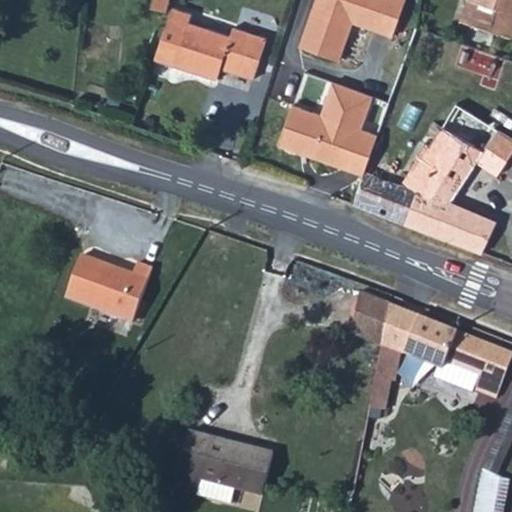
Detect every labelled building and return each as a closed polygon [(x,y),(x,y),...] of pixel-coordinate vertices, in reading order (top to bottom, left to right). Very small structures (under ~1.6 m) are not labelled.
[(150,0),(149,9),(162,12),(164,0),(150,0)] [(404,0),(314,0),(298,47),(338,61),(351,24),(391,38),(404,0)] [(468,21),(475,23),(483,0),(461,0),(455,16),(468,21)] [(460,42),(480,50),(488,28),(510,36),(511,30),(511,0),(483,0),(475,23),(468,21),(460,42)] [(181,23),(170,65),(210,78),(212,73),(214,68),(247,78),(260,36),(226,27),(224,35),(181,23)] [(361,170),(380,117),(363,111),(368,97),(327,83),(316,116),(288,107),(274,147),(299,155),(300,150),(308,153),(306,158),(360,176),(361,170)] [(497,137),(511,142),(511,139),(452,102),(447,110),(443,117),(497,137)] [(409,226),(478,252),(485,237),(491,222),(447,201),(473,161),(494,174),(511,145),(511,142),(497,137),(443,117),(439,122),(428,143),(418,157),(415,155),(396,184),(379,178),(361,170),(360,176),(350,205),(409,226)] [(63,295),(131,317),(149,262),(141,260),(133,257),(130,268),(78,252),(63,295)] [(381,340),(387,305),(388,302),(359,291),(350,331),(380,344),(381,340)] [(442,366),(455,331),(421,318),(387,305),(381,340),(394,346),(442,366)] [(511,354),(511,352),(455,331),(442,366),(439,374),(495,396),(511,354)] [(381,340),(380,344),(372,389),(386,394),(389,376),(386,375),(389,359),(391,359),(394,346),(381,340)] [(372,389),(369,405),(383,407),(386,394),(372,389)] [(511,392),(504,411),(485,463),(498,468),(511,432),(511,392)] [(190,430),(178,478),(200,484),(202,477),(262,492),(273,450),(231,440),(190,430)] [(0,436),(0,455),(45,458),(46,439),(0,436)] [(509,511),(511,498),(511,478),(489,474),(481,511),(509,511)]
